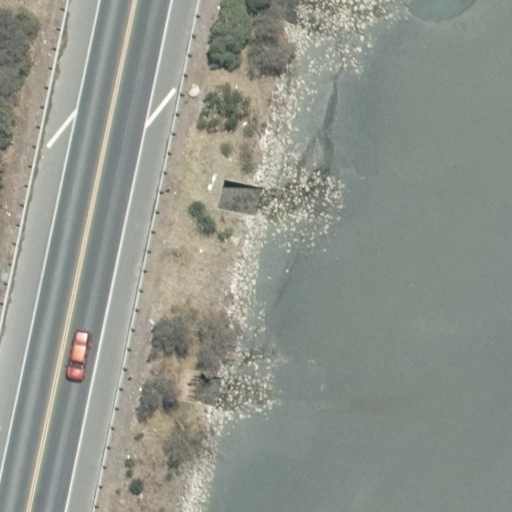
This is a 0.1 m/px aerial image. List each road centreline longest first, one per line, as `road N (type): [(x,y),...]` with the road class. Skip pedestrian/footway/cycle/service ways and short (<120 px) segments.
road 1 (trunk): [(149,0),(45,511)]
road 2 (trunk): [(2,511),(103,0)]
